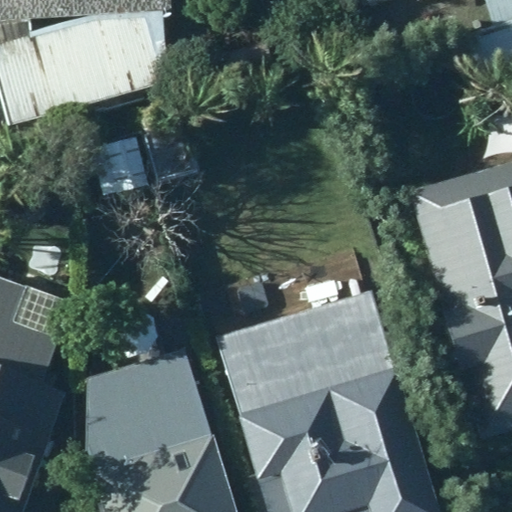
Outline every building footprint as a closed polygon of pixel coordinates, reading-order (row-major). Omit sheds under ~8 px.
[(167,0),(0,0),(0,27),(169,17),(167,0)] [(511,0),(489,0),(498,29),(511,24),(511,0)] [(0,28),(0,116),(4,134),(165,91),(160,18),(79,24),(29,39),(28,28),(0,28)] [(511,66),(511,27),(454,46),(466,82),(511,66)] [(265,45),(206,63),(217,99),(276,81),(265,45)] [(185,128),(143,141),(158,190),(200,177),(185,128)] [(108,199),(110,153),(77,153),(76,199),(108,199)] [(511,169),(409,197),(480,446),(511,437),(511,169)] [(435,511),(359,275),(208,315),(238,427),(234,427),(247,479),(240,481),(248,511),(435,511)] [(70,309),(0,281),(0,511),(19,511),(62,398),(40,390),(70,309)] [(228,511),(181,359),(87,382),(86,458),(101,511),(228,511)]
